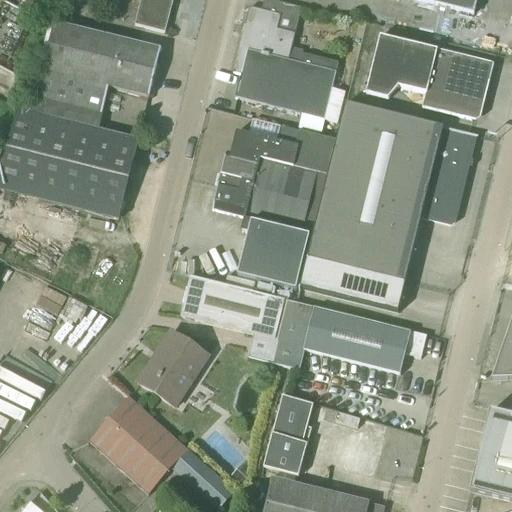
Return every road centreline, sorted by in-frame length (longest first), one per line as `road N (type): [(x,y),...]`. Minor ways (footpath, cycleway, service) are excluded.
road 1 (unclassified): [(25,442),(114,335),(141,281),(210,0)]
road 2 (unclassified): [(426,511),(511,141)]
